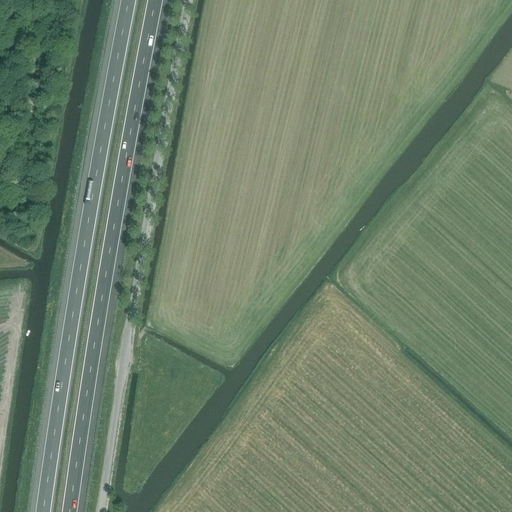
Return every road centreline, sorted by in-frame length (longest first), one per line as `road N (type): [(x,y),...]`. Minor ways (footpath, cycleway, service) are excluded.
road 1 (unclassified): [(100,511),(188,0)]
road 2 (motorway): [(69,511),(154,0)]
road 3 (motorway): [(128,0),(43,511)]
